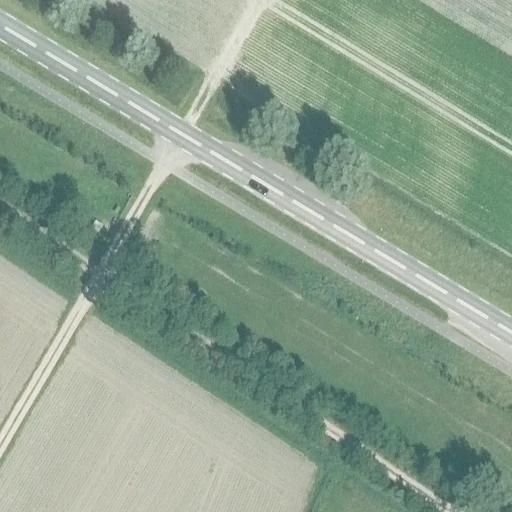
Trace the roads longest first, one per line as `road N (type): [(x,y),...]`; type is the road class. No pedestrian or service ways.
road 1 (secondary): [(511,337),(0,26)]
road 2 (unknown): [(440,511),(91,288)]
road 3 (track): [(0,444),(149,187)]
